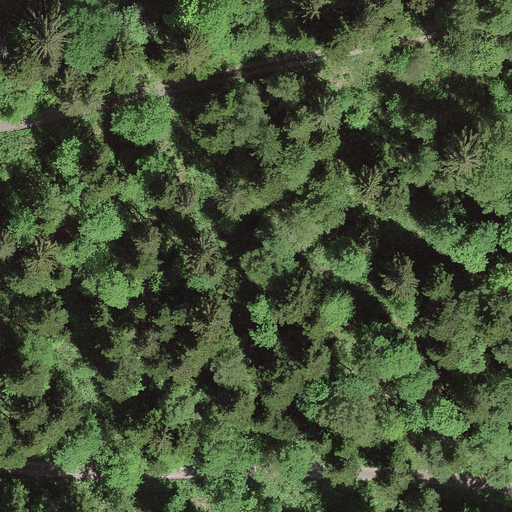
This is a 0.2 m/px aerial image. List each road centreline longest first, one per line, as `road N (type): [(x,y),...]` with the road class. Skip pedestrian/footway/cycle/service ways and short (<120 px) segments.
road 1 (track): [(0,125),(358,48),(511,5)]
road 2 (track): [(511,488),(0,468)]
